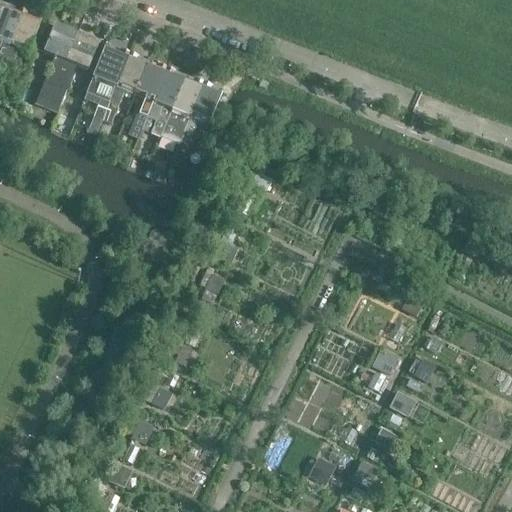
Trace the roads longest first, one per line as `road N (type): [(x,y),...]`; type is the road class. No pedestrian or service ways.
road 1 (track): [(214,511),(347,243),(511,322)]
road 2 (residential): [(511,138),(152,0)]
